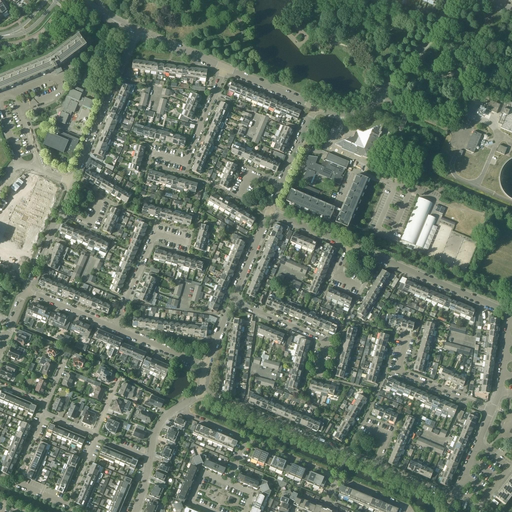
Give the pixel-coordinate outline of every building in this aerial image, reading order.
[(0,0),(0,13),(1,13),(2,14),(2,13),(3,15),(8,12),(7,10),(9,8),(3,0),(2,0),(1,1),(0,1),(0,0)] [(0,92),(54,70),(57,74),(62,71),(60,67),(87,46),(79,35),(51,57),(0,77),(0,92)] [(234,93),(238,85),(232,82),(229,91),(234,93)] [(123,84),(121,90),(129,94),(132,88),(123,84)] [(240,95),(244,87),(238,85),(234,93),(240,95)] [(242,98),(243,97),(246,98),(249,89),(247,89),(248,88),(245,86),(244,87),(240,95),(239,97),(241,98),(242,98)] [(74,113),(78,105),(81,107),(81,105),(91,109),(94,101),(85,97),(85,99),(81,97),(84,90),(76,87),(75,91),(71,89),(68,97),(67,96),(62,108),(64,109),(62,112),(58,121),(65,125),(70,115),(71,115),(72,112),(74,113)] [(252,100),(255,92),(249,89),(246,98),(252,100)] [(121,90),(118,96),(127,99),(129,94),(121,90)] [(257,103),(261,94),(255,92),(252,100),(257,103)] [(193,93),(191,99),(199,103),(202,97),(193,93)] [(263,105),(267,97),(261,94),(257,103),(263,105)] [(127,106),(129,100),(127,99),(118,96),(116,102),(127,106)] [(146,104),(148,98),(142,96),(140,102),(146,104)] [(273,99),(267,97),(263,105),(269,108),(273,99)] [(188,98),(186,104),(188,105),(197,108),(199,103),(191,99),(188,98)] [(269,108),(275,110),(278,102),(273,99),(269,108)] [(486,109),(496,114),(500,105),(490,101),(486,109)] [(122,111),(124,112),(127,106),(116,102),(114,107),(122,111)] [(229,105),(221,102),(219,108),(226,111),(229,105)] [(275,110),(281,112),(284,104),(278,102),(275,110)] [(499,123),(502,124),(500,128),(511,132),(511,105),(504,102),(503,105),(506,107),(499,123)] [(186,111),(194,114),(197,108),(188,105),(186,104),(184,110),(186,111)] [(281,112),(286,115),(290,107),(284,104),(281,112)] [(119,117),(122,111),(114,107),(111,113),(119,117)] [(286,115),(292,117),(295,109),(290,107),(286,115)] [(229,113),(226,111),(219,108),(216,114),(227,118),(229,113)] [(298,120),(301,111),(295,109),(292,117),(298,120)] [(186,111),(184,110),(179,120),(187,122),(189,119),(192,120),(194,114),(186,111)] [(111,113),(109,119),(117,122),(119,117),(111,113)] [(227,118),(216,114),(214,119),(225,124),(227,118)] [(109,119),(106,125),(115,128),(117,122),(109,119)] [(222,130),(225,124),(214,119),(211,125),(222,130)] [(137,135),(140,135),(142,136),(142,135),(145,127),(135,124),(133,132),(136,133),(136,134),(137,134),(137,135)] [(106,125),(104,130),(112,134),(115,128),(106,125)] [(211,125),(209,131),(217,134),(219,135),(222,130),(211,125)] [(294,130),(285,126),(283,125),(281,131),(291,136),(294,130)] [(363,134),(357,131),(354,137),(335,145),(368,159),(382,126),(363,134)] [(142,135),(148,137),(151,128),(145,127),(142,135)] [(156,130),(151,128),(148,137),(154,139),(156,130)] [(104,130),(101,136),(110,140),(112,134),(104,130)] [(154,139),(160,140),(162,132),(156,130),(154,139)] [(73,155),(74,152),(79,140),(57,131),(55,136),(49,133),(43,145),(64,154),(65,152),(73,155)] [(217,141),(219,135),(217,134),(209,131),(207,137),(214,140),(217,141)] [(281,131),(278,137),(289,142),(291,136),(281,131)] [(474,153),(482,135),(473,131),(466,150),(474,153)] [(168,133),(162,132),(160,140),(166,142),(168,133)] [(166,142),(172,144),(174,135),(168,133),(166,142)] [(172,144),(178,145),(180,137),(174,135),(172,144)] [(107,145),(110,140),(101,136),(99,142),(107,145)] [(184,147),(187,138),(180,137),(178,145),(184,147)] [(214,144),(213,144),(214,140),(207,137),(204,142),(214,146),(214,144)] [(286,148),(289,142),(278,137),(276,137),(274,142),(275,143),(286,148)] [(105,151),(107,145),(99,142),(97,147),(105,151)] [(214,146),(204,142),(202,148),(210,151),(212,152),(214,147),(214,146)] [(447,149),(453,151),(456,145),(450,142),(447,149)] [(273,149),(284,153),(286,148),(275,143),(273,149)] [(233,144),(230,149),(232,150),(231,153),(236,155),(240,147),(234,145),(233,144)] [(137,145),(135,152),(144,154),(145,148),(137,145)] [(507,148),(499,145),(496,152),(504,155),(507,148)] [(102,157),(105,151),(97,147),(94,153),(98,155),(97,158),(103,161),(104,157),(102,157)] [(242,157),(246,149),(240,147),(236,155),(242,157)] [(202,148),(199,154),(207,157),(210,151),(202,148)] [(248,160),(251,152),(246,149),(242,157),(248,160)] [(252,150),(251,152),(248,160),(254,162),(257,154),(258,152),(252,150)] [(135,152),(134,158),(142,160),(144,154),(135,152)] [(306,169),(308,169),(303,180),(311,184),(316,173),(330,179),(333,180),(332,182),(340,185),(344,176),(341,175),(344,168),(346,169),(349,162),(329,153),(326,160),(326,161),(326,162),(324,162),(322,166),(316,164),(318,158),(319,157),(307,156),(306,165),(307,166),(306,169)] [(199,154),(197,159),(205,163),(207,157),(199,154)] [(259,165),(263,157),(257,154),(254,162),(259,165)] [(265,167),(268,159),(263,157),(259,165),(265,167)] [(134,158),(132,164),(141,166),(142,160),(134,158)] [(274,162),(276,159),(273,158),(272,161),(268,159),(265,167),(271,170),(274,161),(274,162)] [(195,163),(196,163),(195,165),(203,168),(205,163),(197,159),(197,160),(196,160),(195,163)] [(280,164),(274,162),(274,161),(271,170),(277,172),(280,164)] [(227,168),(235,171),(237,166),(229,162),(227,168)] [(359,162),(356,169),(367,173),(370,167),(359,162)] [(139,172),(141,166),(132,164),(130,170),(139,172)] [(200,174),(203,168),(195,165),(192,171),(200,174)] [(235,171),(227,168),(224,174),(232,177),(235,171)] [(84,178),(89,181),(95,171),(93,170),(91,172),(88,171),(84,178)] [(150,171),(148,180),(147,180),(147,182),(150,183),(150,180),(154,181),(156,173),(156,172),(151,170),(151,171),(150,171)] [(89,181),(95,184),(99,177),(101,174),(95,171),(89,181)] [(154,181),(160,183),(162,174),(161,174),(162,173),(159,172),(158,173),(156,173),(154,181)] [(168,176),(162,174),(160,183),(166,185),(168,176)] [(232,177),(224,174),(222,179),(230,183),(232,177)] [(166,185),(171,186),(174,177),(168,176),(166,185)] [(361,176),(343,219),(338,217),(335,223),(348,228),(352,218),(351,218),(352,215),(353,216),(355,211),(354,211),(355,208),(356,209),(358,204),(357,204),(358,201),(359,201),(361,197),(360,196),(361,194),(362,194),(364,190),(363,189),(364,187),(365,187),(367,182),(366,182),(367,180),(368,180),(368,179),(361,176)] [(104,180),(99,177),(95,184),(100,188),(104,180)] [(171,186),(172,186),(171,189),(177,190),(178,188),(180,179),(174,177),(171,186)] [(108,182),(104,180),(100,188),(106,191),(110,183),(111,180),(109,179),(108,182)] [(186,181),(180,179),(178,188),(183,189),(186,181)] [(217,186),(220,187),(220,186),(227,189),(230,183),(222,179),(219,185),(218,184),(217,186)] [(183,189),(190,191),(192,182),(186,181),(183,189)] [(113,185),(110,183),(106,191),(111,194),(115,186),(117,183),(115,182),(113,185)] [(198,184),(192,182),(190,191),(196,193),(198,184)] [(111,194),(116,197),(121,189),(115,186),(111,194)] [(116,197),(121,200),(126,193),(121,189),(116,197)] [(330,220),(334,209),(291,191),(286,201),(291,203),(294,204),(293,204),(298,206),(301,207),(305,209),(308,210),(308,211),(312,212),(313,212),(315,213),(315,214),(320,215),(322,216),(322,217),(327,219),(327,218),(330,219),(329,220),(330,220)] [(131,196),(126,193),(121,200),(127,203),(131,196)] [(214,204),(218,197),(213,193),(209,201),(214,204)] [(142,213),(148,215),(151,206),(153,198),(154,195),(151,194),(150,197),(149,197),(147,205),(145,204),(142,213)] [(219,207),(224,200),(218,197),(214,204),(219,207)] [(401,239),(403,240),(415,245),(416,243),(424,246),(430,230),(431,231),(435,221),(427,217),(432,203),(418,197),(401,239)] [(225,210),(229,203),(224,200),(219,207),(225,210)] [(12,221),(13,222),(3,245),(5,245),(4,248),(0,246),(0,260),(14,266),(17,258),(13,257),(16,249),(19,243),(22,244),(30,247),(46,210),(39,207),(38,207),(36,210),(33,209),(33,210),(29,208),(31,205),(26,203),(25,206),(22,205),(17,216),(15,215),(14,215),(13,215),(12,215),(11,216),(11,217),(10,217),(10,218),(10,219),(11,220),(11,221),(12,221)] [(230,214),(235,206),(229,203),(225,210),(230,214)] [(435,211),(443,214),(445,209),(437,205),(435,211)] [(148,215),(154,216),(157,207),(151,206),(148,215)] [(235,217),(240,209),(235,206),(230,214),(235,217)] [(154,216),(160,218),(163,209),(157,207),(154,216)] [(113,208),(110,214),(118,217),(120,218),(123,211),(120,209),(119,211),(113,208)] [(169,211),(163,209),(160,218),(166,219),(169,211)] [(172,221),(175,210),(172,209),(171,211),(169,211),(166,219),(172,221)] [(241,220),(245,212),(240,209),(235,217),(241,220)] [(175,210),(172,221),(178,223),(181,212),(175,210)] [(181,212),(178,223),(184,224),(187,213),(181,212)] [(241,220),(238,224),(241,225),(243,221),(246,223),(251,215),(245,212),(241,220)] [(187,213),(184,224),(190,226),(192,220),(194,221),(195,215),(187,213)] [(110,214),(108,219),(116,223),(118,217),(110,214)] [(251,215),(246,223),(252,226),(256,219),(251,215)] [(108,219),(105,225),(113,229),(116,223),(108,219)] [(140,222),(138,228),(146,231),(148,225),(145,224),(146,221),(141,219),(139,222),(140,222)] [(289,227),(277,222),(273,231),(282,234),(284,229),(287,231),(289,227)] [(200,231),(208,233),(211,234),(213,225),(205,223),(204,225),(201,225),(200,231)] [(60,232),(66,235),(69,227),(63,224),(60,232)] [(111,234),(113,229),(105,225),(103,231),(111,234)] [(66,235),(71,237),(75,229),(69,227),(66,235)] [(138,228),(135,233),(135,234),(143,237),(146,231),(138,228)] [(77,230),(75,229),(71,237),(70,240),(76,242),(77,240),(80,232),(80,231),(80,230),(78,229),(77,230)] [(200,231),(198,236),(206,239),(208,233),(200,231)] [(279,240),(282,234),(273,231),(271,237),(279,240)] [(77,240),(83,242),(86,234),(80,232),(77,240)] [(133,239),(141,243),(143,237),(135,234),(135,233),(133,232),(131,238),(133,239)] [(294,233),(290,241),(296,244),(299,235),(294,233)] [(83,242),(89,245),(92,236),(86,234),(83,242)] [(232,244),(235,245),(244,249),(246,243),(242,241),(244,238),(238,236),(234,234),(232,239),(234,240),(232,244)] [(296,244),(302,246),(305,238),(299,235),(296,244)] [(89,245),(94,247),(98,239),(92,236),(89,245)] [(209,244),(208,243),(209,240),(206,239),(198,236),(196,243),(208,246),(208,245),(209,246),(209,244)] [(271,237),(268,242),(277,246),(279,240),(271,237)] [(302,246),(307,249),(311,240),(305,238),(302,246)] [(94,247),(100,249),(103,241),(98,239),(94,247)] [(133,239),(130,245),(138,248),(141,243),(133,239)] [(313,251),(317,243),(311,240),(307,249),(313,251)] [(100,249),(99,251),(106,254),(109,248),(108,248),(109,244),(103,241),(100,249)] [(274,251),(277,246),(268,242),(266,248),(274,251)] [(57,243),(54,249),(66,254),(69,248),(65,246),(65,247),(57,243)] [(206,252),(208,246),(196,243),(195,249),(197,250),(197,251),(203,253),(203,251),(206,252)] [(136,254),(138,248),(130,245),(128,251),(136,254)] [(244,249),(235,245),(233,251),(241,255),(244,249)] [(326,252),(333,255),(336,249),(328,246),(326,252)] [(272,257),(274,251),(266,248),(263,254),(272,257)] [(60,259),(60,258),(64,260),(66,254),(54,249),(52,255),(60,259)] [(153,258),(159,260),(162,251),(156,250),(153,258)] [(325,254),(323,258),(331,261),(331,260),(332,261),(333,258),(333,257),(333,255),(326,252),(322,250),(322,253),(325,254)] [(133,260),(136,254),(128,251),(126,256),(126,257),(133,260)] [(168,253),(162,251),(159,260),(165,262),(168,253)] [(241,255),(233,251),(230,257),(239,260),(241,255)] [(165,262),(171,263),(174,255),(168,253),(165,262)] [(263,254),(261,259),(270,263),(269,263),(272,264),(274,258),(272,257),(263,254)] [(57,264),(58,264),(60,259),(52,255),(49,261),(57,264)] [(131,266),(133,260),(126,257),(126,256),(123,255),(122,257),(125,259),(123,262),(131,266)] [(171,263),(177,265),(180,256),(174,255),(171,263)] [(186,258),(180,256),(177,265),(183,267),(186,258)] [(239,260),(230,257),(228,262),(236,266),(239,260)] [(183,267),(189,268),(192,259),(186,258),(183,267)] [(323,258),(321,263),(329,267),(331,261),(323,258)] [(197,261),(192,259),(189,268),(195,270),(197,261)] [(270,263),(261,259),(259,265),(267,269),(269,263),(270,263)] [(55,270),(58,271),(60,265),(58,264),(57,264),(49,261),(47,267),(55,270)] [(204,263),(197,261),(195,270),(199,271),(198,273),(204,275),(206,266),(203,266),(204,263)] [(129,271),(131,266),(123,262),(121,268),(129,271)] [(236,266),(228,262),(225,268),(234,272),(236,266)] [(326,272),(329,267),(321,263),(318,269),(326,272)] [(256,271),(265,275),(267,269),(259,265),(256,271)] [(119,273),(118,273),(118,274),(126,277),(129,271),(121,268),(119,273)] [(234,272),(225,268),(223,274),(231,278),(234,272)] [(324,278),(326,272),(318,269),(316,275),(324,278)] [(379,276),(387,280),(390,274),(382,270),(379,276)] [(265,275),(256,271),(254,277),(262,280),(265,275)] [(114,278),(116,279),(124,283),(126,277),(118,274),(118,273),(116,272),(114,278)] [(231,278),(223,274),(220,280),(229,284),(231,278)] [(316,275),(314,280),(321,284),(322,283),(323,283),(324,280),(323,280),(324,278),(316,275)] [(43,276),(39,285),(45,288),(48,279),(45,278),(46,277),(43,276)] [(154,286),(157,280),(148,276),(146,282),(154,286)] [(387,280),(379,276),(376,281),(384,285),(387,280)] [(262,280),(254,277),(251,283),(260,286),(262,280)] [(45,288),(50,290),(54,282),(48,279),(45,288)] [(121,288),(124,283),(116,279),(114,285),(121,288)] [(229,284),(220,280),(218,286),(226,289),(229,284)] [(311,286),(319,289),(321,284),(314,280),(311,286)] [(408,294),(409,291),(412,283),(406,280),(405,284),(401,283),(399,288),(398,290),(408,294)] [(384,285),(376,281),(373,286),(380,291),(384,285)] [(60,284),(54,282),(50,290),(56,293),(60,284)] [(157,286),(154,286),(146,282),(144,288),(152,291),(154,292),(157,286)] [(249,288),(257,292),(260,286),(251,283),(249,288)] [(415,294),(418,285),(412,283),(409,291),(415,294)] [(56,293),(62,295),(65,286),(60,284),(56,293)] [(119,294),(121,288),(114,285),(111,291),(119,294)] [(309,292),(310,292),(309,294),(313,296),(314,294),(317,295),(319,289),(311,286),(308,285),(307,287),(310,288),(309,292)] [(420,296),(424,288),(418,285),(415,294),(420,296)] [(71,289),(68,288),(65,286),(62,295),(67,297),(71,289)] [(226,289),(218,286),(216,291),(224,295),(226,289)] [(373,286),(370,291),(377,296),(380,291),(373,286)] [(144,288),(141,293),(149,297),(152,291),(144,288)] [(253,299),(254,297),(255,297),(257,292),(249,288),(247,294),(249,295),(248,297),(253,299)] [(426,299),(429,290),(424,288),(420,296),(426,299)] [(67,297),(73,300),(77,291),(71,289),(67,297)] [(326,297),(332,299),(336,291),(329,289),(326,297)] [(432,301),(435,293),(429,290),(426,299),(432,301)] [(83,294),(77,291),(73,300),(79,302),(83,294)] [(201,293),(200,293),(194,291),(193,295),(192,298),(198,300),(199,297),(200,297),(201,293)] [(209,295),(213,297),(222,301),(224,295),(216,291),(214,294),(210,292),(209,295)] [(341,294),(336,291),(332,299),(338,302),(341,294)] [(370,291),(367,297),(374,301),(377,296),(370,291)] [(147,303),(149,297),(141,293),(139,299),(147,303)] [(438,303),(441,295),(435,293),(432,301),(438,303)] [(79,302),(85,305),(88,296),(83,294),(79,302)] [(347,296),(341,294),(338,302),(344,304),(347,296)] [(270,295),(266,305),(272,307),(275,300),(276,300),(277,297),(270,295)] [(443,306),(447,298),(441,295),(438,303),(443,306)] [(94,299),(88,296),(85,305),(91,307),(94,299)] [(344,304),(343,307),(349,309),(352,302),(351,302),(353,299),(352,298),(353,298),(349,296),(349,297),(347,296),(344,304)] [(222,301),(213,297),(211,303),(219,306),(222,301)] [(373,308),(374,307),(373,305),(375,302),(374,301),(367,297),(363,302),(373,308)] [(449,308),(453,300),(447,298),(443,306),(449,308)] [(91,307),(96,309),(100,301),(94,299),(91,307)] [(280,299),(279,301),(276,300),(275,300),(272,307),(278,310),(281,302),(282,300),(280,299)] [(283,312),(289,315),(294,303),(290,302),(291,300),(289,299),(288,302),(283,312)] [(105,303),(103,302),(103,301),(100,300),(100,301),(96,309),(102,312),(105,303)] [(455,311),(458,302),(453,300),(449,308),(455,311)] [(285,303),(281,302),(278,310),(283,312),(288,302),(285,301),(285,303)] [(219,306),(211,303),(209,302),(205,311),(211,312),(212,310),(217,312),(219,306)] [(370,313),(373,308),(363,302),(360,308),(370,313)] [(458,302),(455,311),(460,313),(464,305),(458,302)] [(32,313),(37,315),(42,306),(36,303),(35,305),(30,304),(26,314),(31,316),(32,313)] [(111,306),(105,303),(102,312),(108,314),(111,306)] [(300,306),(294,303),(289,315),(295,317),(298,309),(300,306)] [(466,315),(470,307),(464,305),(460,313),(466,315)] [(47,323),(51,312),(47,311),(48,308),(42,306),(37,315),(40,316),(39,318),(42,319),(41,320),(47,323)] [(466,315),(471,317),(469,321),(474,323),(475,317),(476,314),(474,313),(475,310),(470,307),(466,315)] [(366,321),(370,313),(360,308),(357,313),(360,314),(358,317),(366,321)] [(295,317),(301,320),(304,312),(298,309),(295,317)] [(306,322),(312,324),(316,316),(315,316),(316,314),(311,311),(309,314),(310,314),(306,322)] [(53,322),(58,324),(62,315),(57,312),(54,318),(51,316),(48,323),(52,324),(53,322)] [(309,314),(304,312),(301,320),(306,322),(310,314),(309,314)] [(66,321),(68,317),(62,315),(58,324),(62,326),(61,328),(67,331),(70,323),(66,321)] [(394,326),(397,318),(391,316),(390,315),(389,315),(387,315),(386,320),(387,321),(389,321),(388,324),(394,326)] [(499,326),(500,319),(494,319),(495,317),(489,315),(488,324),(490,325),(490,324),(499,326)] [(312,324),(313,325),(312,325),(315,326),(318,327),(321,319),(316,316),(312,324)] [(397,318),(394,326),(401,328),(403,319),(397,318)] [(318,327),(323,329),(327,321),(321,319),(318,327)] [(406,329),(409,321),(403,319),(401,328),(406,329)] [(74,331),(80,333),(84,324),(78,321),(77,323),(74,322),(71,331),(74,332),(74,331)] [(323,329),(329,331),(332,324),(327,321),(323,329)] [(409,321),(406,329),(413,331),(415,323),(409,321)] [(425,328),(434,331),(436,324),(427,322),(425,328)] [(90,326),(84,324),(80,333),(86,335),(85,337),(88,338),(92,329),(89,328),(90,326)] [(338,326),(332,324),(329,331),(335,334),(338,326)] [(264,336),(267,328),(261,325),(258,334),(264,336)] [(355,337),(357,330),(358,328),(351,326),(350,329),(348,328),(347,334),(355,337)] [(457,326),(455,332),(459,333),(462,334),(464,327),(460,327),(460,326),(457,326)] [(96,339),(102,341),(105,333),(100,330),(97,328),(93,338),(96,339)] [(264,336),(270,338),(273,330),(267,328),(264,336)] [(434,331),(425,328),(424,334),(432,337),(434,331)] [(272,339),(275,341),(279,333),(273,330),(270,338),(268,341),(271,342),(272,339)] [(29,341),(32,335),(21,331),(20,335),(17,333),(14,342),(23,346),(26,339),(29,341)] [(102,341),(107,344),(111,335),(105,333),(102,341)] [(275,341),(278,342),(277,344),(280,346),(285,335),(279,333),(275,341)] [(379,339),(387,342),(389,336),(380,333),(379,339)] [(347,334),(345,340),(354,343),(355,337),(347,334)] [(432,337),(424,334),(422,341),(431,343),(432,337)] [(107,344),(111,345),(108,351),(110,352),(117,337),(111,335),(107,344)] [(113,353),(116,347),(119,349),(123,340),(117,337),(110,352),(109,356),(111,357),(113,353)] [(302,339),(300,345),(309,348),(311,342),(302,339)] [(387,342),(379,339),(377,345),(386,348),(387,342)] [(345,340),(343,346),(352,349),(353,345),(356,346),(356,343),(354,343),(345,340)] [(422,341),(420,346),(429,349),(431,349),(433,344),(431,343),(422,341)] [(120,360),(123,361),(129,346),(123,343),(119,352),(123,353),(120,360)] [(63,351),(63,349),(64,348),(55,345),(54,347),(50,345),(47,353),(49,354),(48,355),(49,355),(49,356),(49,357),(50,357),(51,357),(52,357),(53,358),(60,353),(58,351),(59,350),(60,350),(63,351)] [(299,351),(307,354),(309,348),(300,345),(297,345),(296,351),(299,351)] [(386,348),(377,345),(375,351),(384,354),(386,348)] [(8,356),(10,357),(10,358),(10,359),(10,360),(11,360),(11,361),(12,361),(13,361),(14,361),(14,360),(15,360),(15,359),(18,360),(20,355),(22,356),(25,350),(17,346),(15,350),(11,348),(8,356)] [(125,362),(126,358),(128,355),(131,357),(135,348),(129,346),(123,361),(125,362)] [(343,346),(342,352),(351,355),(350,355),(353,355),(355,349),(352,349),(343,346)] [(429,349),(420,346),(419,352),(428,355),(429,349)] [(131,357),(134,358),(132,365),(134,365),(135,362),(136,362),(137,359),(140,350),(135,348),(131,357)] [(146,353),(140,350),(137,359),(143,362),(146,353)] [(307,354),(299,351),(296,351),(294,357),(297,357),(306,360),(307,354)] [(375,351),(374,357),(383,360),(384,354),(375,351)] [(342,352),(340,358),(349,360),(350,355),(351,355),(342,352)] [(428,355),(419,352),(417,358),(426,361),(428,355)] [(82,359),(83,357),(74,353),(73,355),(76,357),(76,358),(73,359),(74,367),(76,367),(76,368),(77,368),(77,369),(78,369),(79,369),(80,368),(80,367),(82,368),(86,360),(82,359)] [(144,373),(146,373),(152,359),(146,356),(142,368),(145,369),(144,373)] [(42,357),(40,361),(40,363),(41,364),(46,366),(42,374),(50,377),(55,366),(50,364),(51,360),(42,357)] [(304,366),(306,360),(297,357),(294,357),(293,363),(295,363),(304,366)] [(374,357),(372,363),(381,366),(383,360),(374,357)] [(340,358),(338,364),(350,367),(350,364),(348,364),(349,360),(340,358)] [(416,364),(427,367),(428,361),(426,361),(417,358),(416,364)] [(158,361),(152,359),(146,373),(149,375),(150,372),(153,373),(158,361)] [(155,377),(158,378),(164,364),(158,361),(153,373),(157,374),(155,377)] [(295,363),(294,369),(302,372),(304,366),(295,363)] [(372,363),(371,369),(379,372),(381,366),(372,363)] [(14,373),(17,367),(9,364),(7,369),(3,367),(0,375),(0,374),(10,379),(13,372),(14,373)] [(165,378),(166,375),(170,366),(164,364),(158,378),(160,379),(162,376),(165,378)] [(346,373),(346,369),(349,370),(350,367),(338,364),(337,370),(346,373)] [(414,370),(425,373),(427,367),(416,364),(414,370)] [(104,371),(105,369),(105,368),(100,366),(97,373),(100,375),(98,379),(107,383),(108,383),(109,382),(112,374),(104,371)] [(294,369),(292,375),(301,378),(302,372),(294,369)] [(371,369),(369,375),(378,378),(379,372),(371,369)] [(446,379),(449,371),(443,369),(440,377),(446,379)] [(344,377),(346,373),(337,370),(335,376),(346,379),(346,377),(344,377)] [(449,371),(446,379),(452,382),(455,374),(449,371)] [(62,384),(70,388),(75,377),(79,379),(81,375),(74,372),(72,376),(68,374),(65,380),(64,380),(62,384)] [(457,384),(461,376),(455,374),(452,382),(457,384)] [(35,390),(43,394),(48,383),(42,381),(44,378),(37,375),(36,378),(40,380),(35,390)] [(301,378),(292,375),(290,381),(299,384),(301,378)] [(378,378),(369,375),(367,382),(376,384),(378,378)] [(466,386),(469,381),(466,379),(467,378),(461,376),(457,384),(463,387),(464,385),(466,386)] [(385,388),(386,386),(391,388),(395,380),(389,378),(388,381),(385,379),(382,387),(385,388)] [(266,379),(265,379),(263,379),(261,385),(267,387),(269,380),(266,379)] [(309,389),(315,391),(318,382),(312,380),(309,389)] [(395,380),(391,388),(397,391),(401,383),(395,380)] [(93,398),(101,401),(105,390),(100,388),(101,384),(95,381),(93,385),(98,387),(93,398)] [(299,384),(290,381),(288,381),(286,389),(288,390),(289,388),(297,390),(299,384)] [(315,391),(321,392),(324,384),(318,382),(315,391)] [(127,397),(130,398),(132,397),(133,395),(133,392),(134,388),(132,387),(132,386),(124,383),(119,394),(127,397)] [(396,393),(402,395),(403,393),(406,385),(401,383),(397,391),(396,393)] [(321,392),(327,394),(330,386),(324,384),(321,392)] [(409,396),(412,388),(406,385),(403,393),(409,396)] [(333,396),(336,387),(330,386),(327,394),(333,396)] [(414,398),(418,390),(412,388),(409,396),(414,398)] [(418,390),(414,398),(420,400),(424,392),(418,390)] [(255,394),(249,391),(249,396),(248,397),(250,398),(248,402),(255,405),(258,396),(259,394),(256,392),(255,394)] [(419,402),(425,405),(429,395),(424,392),(420,400),(419,402)] [(4,401),(9,403),(12,395),(7,393),(4,401)] [(9,403),(14,405),(17,397),(12,395),(9,403)] [(360,395),(356,401),(364,405),(367,399),(365,398),(362,396),(360,395)] [(430,408),(431,408),(435,397),(429,395),(425,405),(430,407),(430,408)] [(67,407),(69,400),(70,398),(67,396),(64,402),(57,398),(52,409),(60,412),(63,405),(67,407)] [(152,405),(161,408),(164,401),(152,396),(149,403),(145,402),(144,404),(151,407),(152,405)] [(260,407),(264,399),(258,396),(255,405),(260,407)] [(265,396),(264,399),(260,407),(266,410),(269,401),(266,400),(268,397),(265,396)] [(22,399),(17,397),(14,405),(19,408),(22,399)] [(436,410),(437,407),(437,408),(440,400),(435,397),(431,408),(436,410)] [(19,408),(24,410),(27,401),(22,399),(19,408)] [(116,400),(112,409),(122,413),(124,408),(128,409),(131,402),(125,400),(123,403),(116,400)] [(440,400),(437,408),(443,410),(446,402),(440,400)] [(24,410),(28,412),(29,412),(32,403),(27,401),(24,410)] [(266,410),(272,412),(275,404),(269,401),(266,410)] [(356,401),(353,406),(361,410),(364,405),(356,401)] [(446,402),(443,410),(448,412),(452,404),(446,402)] [(35,405),(32,403),(29,412),(28,412),(28,413),(33,415),(37,407),(34,406),(35,405)] [(281,406),(275,404),(272,412),(277,414),(281,406)] [(454,415),(457,407),(452,404),(448,412),(454,415)] [(72,405),(68,416),(75,419),(79,408),(72,405)] [(87,411),(89,407),(86,406),(82,416),(85,417),(82,422),(91,425),(95,414),(87,411)] [(138,418),(143,420),(142,421),(143,422),(144,422),(145,422),(146,421),(150,423),(153,415),(144,412),(146,408),(139,406),(138,409),(142,411),(138,418)] [(277,414),(283,417),(287,408),(281,406),(277,414)] [(353,406),(350,411),(357,416),(361,410),(353,406)] [(377,416),(381,408),(375,406),(371,414),(377,416)] [(292,411),(287,408),(283,417),(289,419),(292,411)] [(383,419),(386,411),(381,408),(377,416),(383,419)] [(295,422),(300,424),(304,416),(301,414),(302,412),(299,410),(298,413),(295,422)] [(298,413),(292,411),(289,419),(295,422),(298,413)] [(350,411),(347,416),(354,421),(357,416),(350,411)] [(389,421),(392,413),(386,411),(383,419),(389,421)] [(392,413),(389,421),(395,423),(398,415),(392,413)] [(466,420),(475,424),(477,418),(469,414),(466,420)] [(300,424),(306,426),(310,418),(304,416),(300,424)] [(347,416),(344,422),(351,426),(354,421),(347,416)] [(405,423),(413,426),(415,423),(418,424),(419,420),(408,416),(408,417),(407,417),(405,423)] [(184,431),(185,428),(184,428),(186,422),(176,418),(174,423),(177,424),(175,427),(179,429),(184,431)] [(306,426),(312,429),(315,420),(310,418),(306,426)] [(109,430),(109,431),(115,434),(118,429),(118,428),(120,424),(118,423),(110,419),(108,419),(106,424),(107,424),(107,425),(106,426),(106,427),(107,428),(107,429),(108,430),(109,430)] [(322,431),(323,428),(325,429),(327,426),(324,424),(325,423),(319,420),(318,422),(315,420),(312,429),(318,431),(318,430),(322,431)] [(475,424),(466,420),(464,426),(472,430),(475,424)] [(21,421),(19,426),(29,431),(32,425),(21,421)] [(344,422),(341,427),(348,431),(351,426),(344,422)] [(403,426),(404,426),(403,429),(411,432),(413,426),(405,423),(405,424),(404,423),(403,426)] [(47,432),(52,434),(52,435),(52,434),(56,425),(53,424),(52,425),(50,424),(47,432)] [(198,436),(202,426),(197,424),(193,433),(198,436)] [(61,427),(56,425),(52,434),(57,436),(61,427)] [(143,440),(146,432),(143,431),(145,428),(138,425),(136,428),(133,436),(143,440)] [(17,431),(19,432),(27,436),(29,431),(19,426),(17,431)] [(167,434),(177,438),(179,432),(178,432),(179,429),(175,427),(173,426),(172,429),(169,428),(167,434)] [(203,438),(207,429),(202,426),(198,436),(203,438)] [(472,430),(464,426),(462,432),(470,435),(472,430)] [(66,429),(61,427),(57,436),(56,438),(61,440),(62,438),(66,429)] [(341,427),(337,432),(345,437),(348,431),(341,427)] [(62,438),(67,440),(71,432),(66,429),(62,438)] [(207,429),(203,438),(208,440),(212,431),(207,429)] [(411,432),(403,429),(400,434),(408,438),(411,432)] [(15,436),(17,437),(25,441),(27,436),(19,432),(17,431),(15,436)] [(212,431),(208,440),(213,442),(217,433),(212,431)] [(67,440),(72,442),(76,434),(71,432),(67,440)] [(342,442),(345,437),(337,432),(334,438),(342,442)] [(462,432),(459,437),(459,438),(468,441),(470,435),(462,432)] [(217,433),(213,442),(218,444),(222,435),(217,433)] [(81,436),(76,434),(72,442),(71,444),(76,446),(77,444),(81,436)] [(177,438),(167,434),(165,439),(167,440),(166,443),(168,444),(174,447),(175,446),(176,442),(175,442),(177,438)] [(398,437),(399,438),(398,440),(406,443),(406,444),(408,444),(410,439),(408,438),(400,434),(400,435),(399,434),(398,437)] [(222,435),(218,444),(223,446),(227,437),(222,435)] [(25,441),(17,437),(15,436),(13,441),(23,446),(25,441)] [(86,438),(81,436),(77,444),(82,446),(86,438)] [(468,441),(459,438),(459,437),(457,436),(454,442),(465,447),(466,444),(467,445),(468,442),(467,441),(468,441)] [(227,437),(223,446),(228,448),(232,439),(227,437)] [(232,439),(228,448),(233,450),(237,441),(232,439)] [(395,443),(396,444),(395,446),(403,449),(406,444),(406,443),(398,440),(397,441),(397,440),(395,443)] [(21,451),(23,446),(13,441),(11,446),(21,451)] [(40,441),(38,446),(46,449),(48,444),(40,441)] [(452,448),(463,452),(465,447),(454,442),(452,448)] [(162,451),(172,455),(174,451),(175,451),(177,447),(175,446),(174,447),(168,444),(167,447),(165,446),(162,451)] [(99,456),(104,458),(109,448),(103,445),(99,456)] [(19,455),(21,451),(11,446),(8,451),(19,455)] [(38,446),(36,451),(46,455),(48,450),(46,449),(38,446)] [(403,449),(395,446),(393,452),(401,455),(403,449)] [(452,455),(460,458),(463,452),(452,448),(449,446),(448,449),(453,452),(452,455)] [(104,458),(109,460),(114,450),(109,448),(104,458)] [(258,462),(262,452),(256,449),(254,452),(251,451),(249,457),(252,458),(251,459),(258,462)] [(109,460),(114,462),(115,460),(119,452),(114,450),(109,460)] [(17,460),(19,455),(8,451),(6,456),(17,460)] [(36,451),(34,456),(42,459),(44,460),(46,455),(36,451)] [(172,460),(170,460),(172,455),(162,451),(160,457),(163,458),(161,461),(164,462),(170,464),(172,460)] [(124,454),(119,452),(115,460),(120,462),(124,454)] [(267,457),(268,454),(262,452),(258,462),(264,464),(267,465),(270,458),(267,457)] [(401,455),(393,452),(390,457),(398,461),(401,455)] [(446,459),(449,460),(458,464),(460,458),(452,455),(449,453),(446,459)] [(78,463),(80,458),(70,454),(69,456),(71,457),(70,460),(78,463)] [(120,462),(125,464),(128,456),(124,454),(120,462)] [(197,457),(199,464),(202,463),(203,463),(204,463),(206,458),(207,456),(201,454),(200,456),(197,457)] [(6,456),(4,461),(15,465),(17,460),(6,456)] [(34,456),(32,461),(42,465),(44,460),(42,459),(34,456)] [(133,458),(128,456),(125,464),(130,466),(133,458)] [(199,464),(197,457),(194,458),(192,457),(189,463),(191,464),(196,466),(197,465),(199,464)] [(280,460),(274,457),(273,460),(270,458),(267,465),(270,466),(270,467),(276,469),(280,460)] [(398,461),(390,457),(388,463),(396,466),(398,461)] [(136,459),(133,458),(130,466),(129,467),(135,469),(138,461),(136,460),(136,459)] [(211,460),(206,458),(204,463),(203,463),(202,466),(207,468),(211,460)] [(76,468),(78,463),(70,460),(68,465),(76,468)] [(211,460),(207,468),(212,470),(216,462),(211,460)] [(287,462),(280,460),(276,469),(283,472),(283,471),(286,473),(288,466),(285,465),(287,462)] [(449,460),(447,466),(455,470),(458,464),(449,460)] [(2,466),(4,467),(13,470),(15,465),(4,461),(2,466)] [(32,461),(30,466),(40,470),(42,465),(32,461)] [(411,461),(407,469),(413,472),(416,463),(411,461)] [(413,472),(419,474),(422,466),(423,463),(417,461),(416,463),(413,472)] [(169,467),(170,464),(164,462),(162,464),(160,463),(158,469),(168,473),(170,467),(169,467)] [(216,462),(212,470),(217,472),(221,464),(216,462)] [(93,463),(91,468),(99,472),(101,467),(93,463)] [(425,467),(426,464),(423,463),(422,466),(419,474),(424,477),(428,468),(425,467)] [(199,467),(196,466),(191,464),(189,469),(197,473),(199,467)] [(221,464),(217,472),(222,474),(226,466),(221,464)] [(74,473),(76,468),(68,465),(66,470),(74,473)] [(288,475),(295,477),(299,467),(292,465),(291,467),(288,466),(286,473),(288,474),(288,475)] [(30,466),(27,471),(38,475),(40,470),(30,466)] [(455,470),(447,466),(445,472),(453,475),(455,470)] [(511,467),(511,473),(494,497),(505,505),(511,495),(511,466),(511,467)] [(10,476),(13,470),(4,467),(2,472),(10,476)] [(295,477),(301,480),(301,479),(304,480),(307,474),(304,473),(305,470),(299,467),(295,477)] [(434,470),(433,470),(434,468),(432,467),(431,469),(428,468),(424,477),(430,479),(434,470)] [(99,478),(101,473),(99,472),(91,468),(89,473),(99,478)] [(61,474),(64,475),(72,478),(74,473),(66,470),(64,469),(61,474)] [(187,474),(195,477),(197,473),(189,469),(187,474)] [(27,477),(27,478),(35,481),(38,475),(27,471),(25,476),(27,477)] [(453,475),(445,472),(443,471),(441,477),(442,478),(451,481),(453,475)] [(156,479),(155,482),(158,483),(164,485),(166,482),(164,481),(166,476),(156,472),(154,478),(156,479)] [(307,482),(313,485),(317,475),(311,472),(310,475),(307,474),(304,480),(307,482)] [(97,483),(99,478),(89,473),(87,478),(97,483)] [(243,483),(246,475),(241,473),(238,481),(243,483)] [(195,477),(187,474),(185,479),(193,482),(195,477)] [(70,483),(72,478),(64,475),(62,479),(62,480),(70,483)] [(246,475),(243,483),(248,485),(251,477),(246,475)] [(324,478),(317,475),(313,485),(319,488),(320,487),(323,488),(325,482),(322,481),(324,478)] [(122,481),(131,485),(132,483),(131,482),(132,480),(124,476),(122,481)] [(251,477),(248,485),(253,487),(256,479),(251,477)] [(59,478),(57,484),(67,488),(70,483),(62,480),(62,479),(59,478)] [(95,488),(97,483),(87,478),(85,483),(95,488)] [(451,481),(442,478),(440,483),(448,487),(451,481)] [(182,484),(190,488),(191,486),(193,482),(185,479),(183,482),(182,484)] [(256,479),(253,487),(258,489),(259,487),(259,486),(261,481),(256,479)] [(259,486),(259,487),(260,487),(261,490),(268,487),(267,484),(268,482),(262,479),(261,481),(259,486)] [(122,481),(122,482),(120,481),(118,486),(121,487),(129,490),(131,485),(122,481)] [(95,488),(85,483),(82,488),(93,493),(95,488)] [(152,490),(162,494),(164,489),(166,488),(167,486),(164,485),(158,483),(156,486),(154,485),(152,490)] [(58,490),(58,491),(63,493),(64,492),(65,493),(67,488),(57,484),(56,486),(59,486),(57,490),(58,490)] [(180,489),(188,493),(190,488),(182,484),(180,489)] [(127,495),(129,490),(121,487),(118,486),(116,491),(119,492),(127,495)] [(339,495),(344,497),(348,488),(342,486),(339,495)] [(268,487),(261,490),(262,493),(262,494),(267,496),(269,497),(271,491),(269,490),(268,487)] [(93,493),(82,488),(80,493),(91,498),(93,493)] [(344,497),(349,499),(353,490),(348,488),(344,497)] [(188,493),(180,489),(178,494),(186,498),(188,493)] [(162,494),(152,490),(149,495),(152,496),(151,499),(152,500),(157,502),(158,499),(159,500),(162,494)] [(289,499),(295,501),(297,496),(297,497),(298,494),(293,492),(293,493),(291,493),(290,490),(286,491),(289,499)] [(353,490),(349,499),(354,501),(358,492),(353,490)] [(125,500),(127,495),(119,492),(116,491),(114,496),(125,500)] [(280,502),(282,502),(283,502),(287,504),(289,499),(286,491),(283,493),(284,495),(283,497),(282,497),(280,502)] [(358,492),(354,501),(359,503),(363,494),(358,492)] [(89,503),(91,498),(80,493),(78,498),(89,503)] [(265,501),(267,496),(262,494),(259,493),(257,498),(265,501)] [(181,502),(184,503),(186,498),(178,494),(176,499),(181,502)] [(363,494),(359,503),(364,505),(367,496),(363,494)] [(123,505),(125,500),(114,496),(112,501),(123,505)] [(293,505),(298,507),(302,499),(297,497),(297,496),(295,501),(293,505)] [(367,496),(364,505),(369,507),(372,498),(367,496)] [(86,508),(89,503),(78,498),(76,503),(86,508)] [(176,499),(174,498),(172,505),(174,505),(175,508),(182,506),(181,503),(181,502),(176,499)] [(265,501),(257,498),(255,503),(263,506),(265,501)] [(372,498),(369,507),(374,510),(377,500),(372,498)] [(298,507),(303,509),(307,501),(302,499),(298,507)] [(146,507),(156,511),(158,506),(157,505),(158,502),(157,502),(152,500),(151,503),(149,502),(146,507)] [(379,511),(382,503),(377,500),(374,510),(379,511)] [(121,510),(123,505),(112,501),(110,506),(121,510)] [(303,509),(308,511),(312,503),(307,501),(303,509)] [(283,502),(282,502),(280,507),(289,511),(291,506),(287,504),(283,502)] [(253,508),(261,511),(263,506),(255,503),(253,508)] [(308,511),(310,511),(313,511),(317,505),(312,503),(308,511)] [(382,503),(379,511),(384,511),(387,505),(382,503)]
